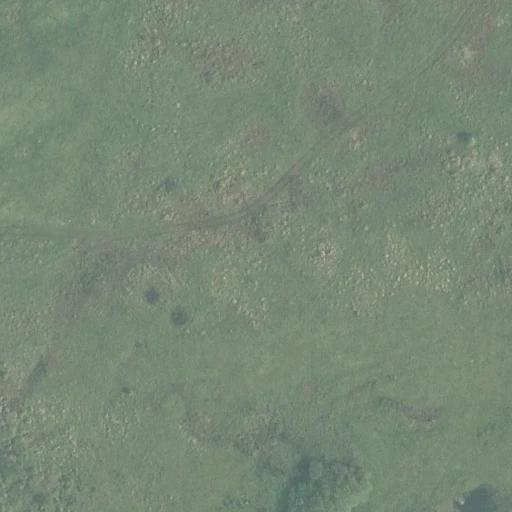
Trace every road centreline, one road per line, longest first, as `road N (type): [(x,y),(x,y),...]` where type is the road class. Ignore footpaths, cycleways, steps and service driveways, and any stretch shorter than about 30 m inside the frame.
road 1 (track): [(468,0),(427,56),(338,124),(259,201),(224,220),(113,234),(0,230)]
road 2 (track): [(113,234),(0,288)]
